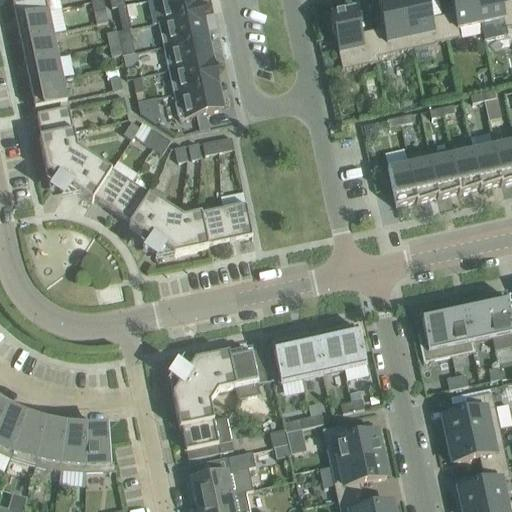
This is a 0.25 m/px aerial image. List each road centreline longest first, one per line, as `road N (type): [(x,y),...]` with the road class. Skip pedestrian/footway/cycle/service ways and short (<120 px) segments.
road 1 (residential): [(423,511),(371,272)]
road 2 (unclassified): [(349,277),(127,324)]
road 3 (residential): [(349,277),(312,99)]
road 4 (residential): [(228,0),(253,110),(312,99)]
road 5 (unclassified): [(127,324),(67,327),(38,310),(17,284),(5,242)]
road 6 (residential): [(142,394),(103,402),(25,389),(0,373)]
road 7 (unclassified): [(511,240),(371,272)]
road 8 (residential): [(167,511),(142,394)]
